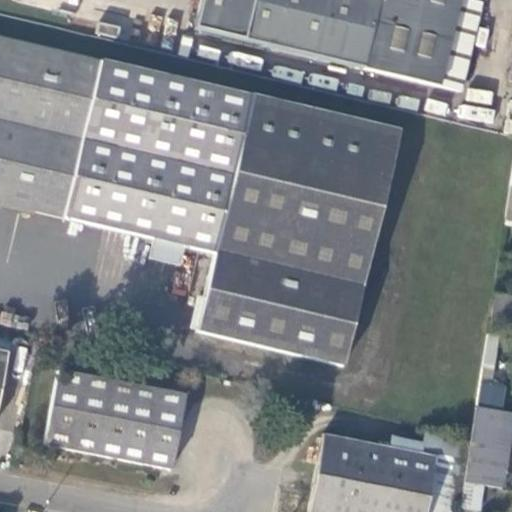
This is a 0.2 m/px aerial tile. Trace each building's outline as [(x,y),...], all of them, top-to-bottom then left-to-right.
[(198,0),(190,37),(459,97),(479,12),(457,5),(458,0),(378,0),(378,1),(374,0),(198,0)] [(116,28),(94,24),(91,35),(114,39),(116,28)] [(363,292),(397,130),(0,41),(0,204),(149,238),(181,245),(212,251),(197,327),(349,359),(363,292)] [(467,87),(465,100),(491,104),(493,91),(467,87)] [(460,102),(457,117),(492,124),(495,109),(460,102)] [(181,272),(181,245),(149,238),(151,266),(181,272)] [(511,298),(493,295),(488,326),(511,329),(511,298)] [(491,372),(497,339),(486,337),(481,370),(491,372)] [(0,414),(9,366),(0,364),(0,414)] [(188,404),(59,382),(46,456),(174,478),(188,404)] [(495,457),(493,471),(503,474),(511,418),(511,416),(474,410),(472,426),(492,430),(488,455),(495,457)] [(492,430),(472,426),(463,483),(482,487),(501,490),(503,474),(493,471),(495,457),(488,455),(492,430)] [(423,439),(418,459),(417,466),(392,461),(324,448),(312,511),(448,511),(461,449),(423,439)] [(417,466),(418,459),(394,452),(392,461),(417,466)] [(463,483),(459,509),(473,511),(476,511),(482,487),(463,483)]
